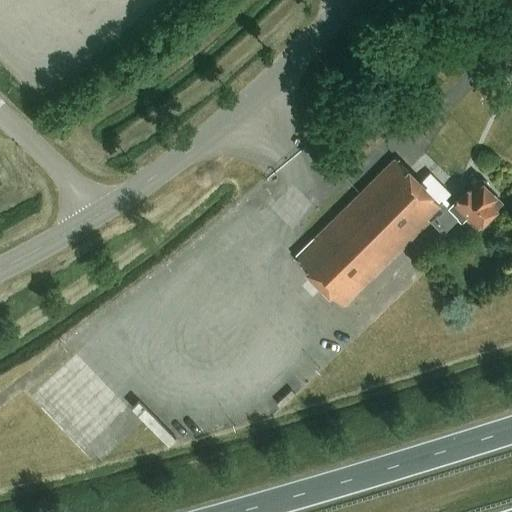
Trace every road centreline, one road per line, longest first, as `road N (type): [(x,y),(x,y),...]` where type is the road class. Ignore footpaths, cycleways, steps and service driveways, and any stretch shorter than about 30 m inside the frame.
road 1 (tertiary): [(96,214),(170,167),(354,0)]
road 2 (trunk): [(511,432),(243,511)]
road 3 (unclassified): [(96,214),(0,115)]
